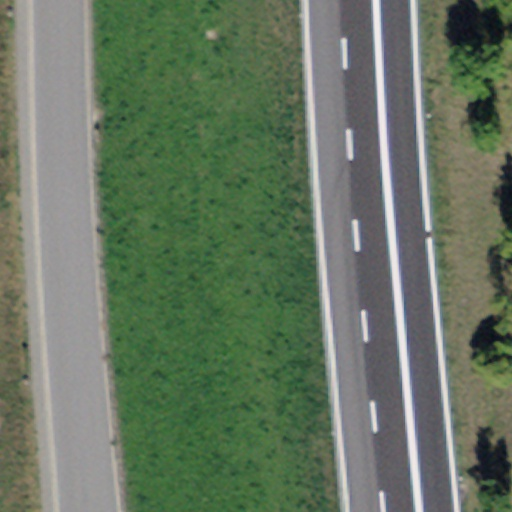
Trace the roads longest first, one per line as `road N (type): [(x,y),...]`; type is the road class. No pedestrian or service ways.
road 1 (primary): [(410,511),(365,0)]
road 2 (secondary): [(87,511),(60,0)]
